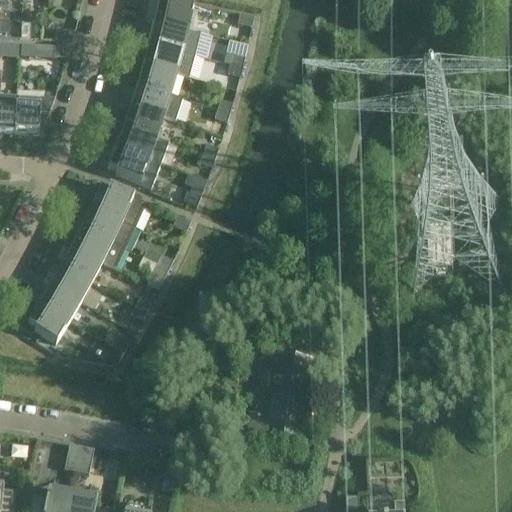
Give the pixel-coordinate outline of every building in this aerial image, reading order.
[(157,4),(152,26),(187,34),(192,8),(168,3),(167,7),(157,4)] [(253,20),(239,17),(237,28),(251,31),(253,20)] [(152,26),(147,47),(194,59),(200,37),(187,34),(152,26)] [(71,45),(74,35),(56,34),(55,44),(71,45)] [(147,47),(142,68),(176,78),(175,78),(189,82),(194,59),(147,47)] [(70,51),(53,50),(53,60),(67,61),(70,51)] [(226,57),(224,67),(229,68),(242,71),(244,62),(232,58),(226,57)] [(176,78),(142,68),(136,89),(169,99),(175,78),(176,78)] [(239,81),(242,71),(229,68),(227,78),(239,81)] [(136,89),(129,110),(163,120),(175,124),(182,103),(169,99),(136,89)] [(1,136),(13,137),(15,101),(0,99),(0,141),(1,142),(1,136)] [(15,101),(13,137),(40,138),(53,103),(15,101)] [(219,104),(217,113),(229,117),(232,107),(219,104)] [(129,110),(122,130),(155,142),(163,120),(129,110)] [(229,117),(217,113),(214,123),(226,127),(229,117)] [(115,150),(160,167),(168,146),(156,142),(122,130),(115,150)] [(205,149),(202,158),(214,162),(218,153),(205,149)] [(160,167),(115,150),(107,171),(116,175),(115,178),(150,193),(160,167)] [(214,162),(202,158),(199,168),(211,172),(214,162)] [(99,191),(90,211),(133,231),(144,207),(110,192),(108,195),(99,191)] [(200,201),(186,196),(182,206),(196,211),(200,201)] [(123,252),(133,231),(90,211),(80,231),(123,252)] [(190,226),(176,220),(172,230),(186,236),(190,226)] [(113,272),(123,252),(80,231),(71,250),(102,266),(113,272)] [(452,268),(451,232),(428,232),(428,268),(452,268)] [(71,250),(61,269),(92,286),(102,266),(71,250)] [(156,268),(168,274),(173,265),(161,259),(156,268)] [(164,283),(168,274),(156,268),(152,277),(164,283)] [(61,269),(50,288),(81,306),(92,286),(61,269)] [(39,307),(38,308),(69,326),(81,306),(50,288),(39,307)] [(140,301),(135,310),(146,316),(151,307),(140,301)] [(38,308),(27,326),(36,331),(34,335),(55,348),(69,326),(38,308)] [(146,316),(135,310),(130,319),(142,325),(146,316)] [(128,348),(117,341),(111,350),(123,357),(128,348)] [(120,362),(104,358),(102,369),(114,371),(120,362)] [(303,444),(314,368),(279,363),(272,409),(260,408),(258,420),(252,419),(250,437),(303,444)] [(76,476),(81,451),(68,449),(63,474),(76,476)] [(93,454),(81,451),(76,476),(88,479),(93,454)] [(178,471),(166,469),(161,494),(173,496),(178,471)] [(0,511),(12,511),(12,508),(13,500),(0,498),(0,495),(0,492),(1,488),(2,483),(0,482),(0,511)] [(68,511),(71,498),(48,493),(46,503),(45,502),(44,507),(31,505),(29,511),(68,511)] [(71,498),(68,511),(92,511),(95,502),(71,498)]
